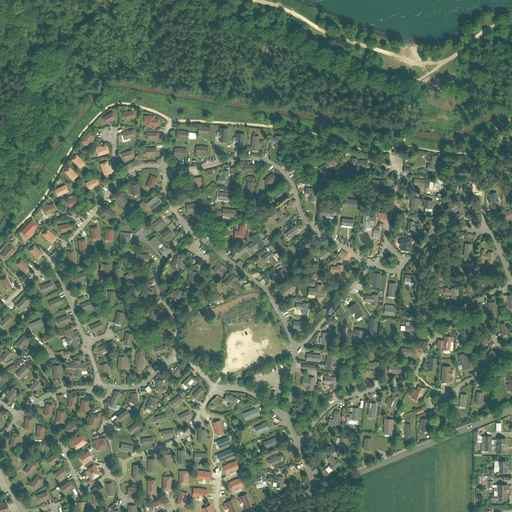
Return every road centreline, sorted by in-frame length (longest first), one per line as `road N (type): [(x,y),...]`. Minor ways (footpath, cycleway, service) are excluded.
road 1 (residential): [(162,166),(254,158),(276,166),(310,227),(373,265)]
road 2 (residential): [(299,446),(338,402),(411,378),(442,327),(468,307)]
road 3 (residential): [(511,410),(315,491)]
road 4 (residential): [(189,228),(262,289),(295,350)]
road 5 (residential): [(468,307),(507,364),(504,372),(437,396)]
road 6 (residential): [(189,228),(157,276),(177,328),(172,354)]
road 7 (residential): [(216,387),(182,437),(122,463)]
